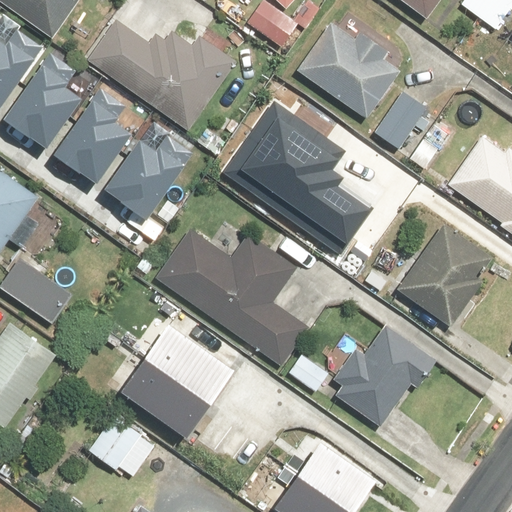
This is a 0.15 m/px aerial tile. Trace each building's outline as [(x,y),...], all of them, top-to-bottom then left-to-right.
[(6,0),(55,36),(82,0),(6,0)] [(269,0),(264,0),(250,20),(286,47),(303,25),(269,0)] [(445,0),(410,0),(433,16),(445,0)] [(511,0),(464,0),(497,23),(511,1),(511,0)] [(119,16),(89,58),(191,130),(240,61),(202,34),(195,43),(175,28),(168,38),(158,31),(152,40),(119,16)] [(335,19),(300,66),(370,116),(404,69),(387,57),(394,47),(366,27),(359,37),(335,19)] [(0,106),(43,43),(16,24),(4,42),(0,40),(0,106)] [(52,45),(8,111),(49,138),(81,91),(67,82),(79,64),(52,45)] [(98,82),(54,147),(95,174),(127,127),(113,118),(126,100),(98,82)] [(402,88),(374,128),(397,144),(426,104),(402,88)] [(273,99),(227,167),(342,245),(370,204),(323,172),(342,146),(273,99)] [(108,180),(149,208),(193,142),(166,124),(154,142),(140,133),(108,180)] [(487,135),(453,183),(505,220),(503,223),(511,229),(511,145),(508,149),(487,135)] [(440,153),(424,140),(408,158),(424,172),(440,153)] [(0,257),(45,196),(0,162),(0,257)] [(497,256),(448,220),(400,286),(456,326),(488,281),(482,276),(497,256)] [(195,227),(159,276),(282,364),(311,324),(276,299),(301,264),(251,228),(232,254),(195,227)] [(24,256),(6,284),(54,317),(73,289),(24,256)] [(0,420),(8,426),(61,353),(15,320),(0,340),(0,420)] [(177,320),(129,385),(187,428),(235,363),(177,320)] [(89,338),(64,322),(55,337),(79,353),(89,338)] [(346,381),(338,392),(384,424),(415,381),(422,386),(441,359),(388,322),(367,351),(360,346),(338,376),(346,381)] [(329,375),(303,355),(289,372),(316,393),(329,375)] [(144,433),(116,413),(89,452),(117,471),(144,433)] [(321,437),(274,499),(290,511),(349,511),(375,478),(321,437)] [(158,511),(147,503),(140,511),(158,511)]
